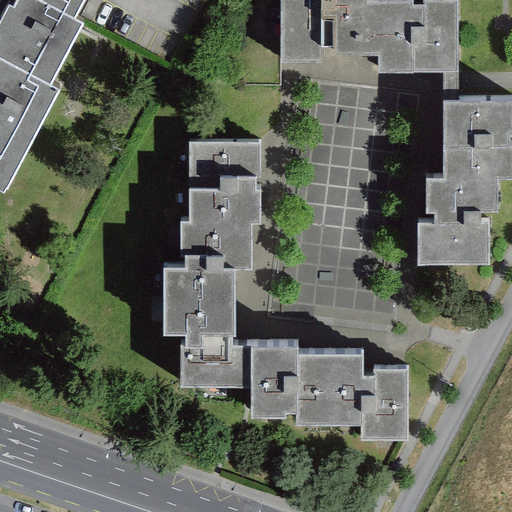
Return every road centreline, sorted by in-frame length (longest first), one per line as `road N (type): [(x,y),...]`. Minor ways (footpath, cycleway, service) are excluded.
road 1 (residential): [(408,511),(511,307)]
road 2 (secondary): [(196,511),(0,442)]
